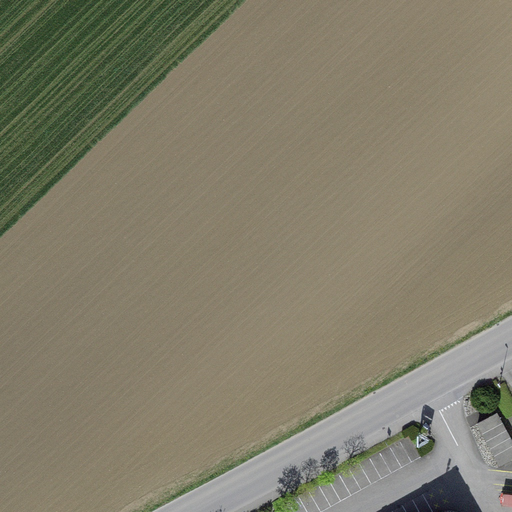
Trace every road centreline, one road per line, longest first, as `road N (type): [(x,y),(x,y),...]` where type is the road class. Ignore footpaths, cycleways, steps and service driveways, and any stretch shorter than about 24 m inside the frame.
road 1 (unclassified): [(511,335),(197,511)]
road 2 (unknown): [(344,511),(459,446)]
